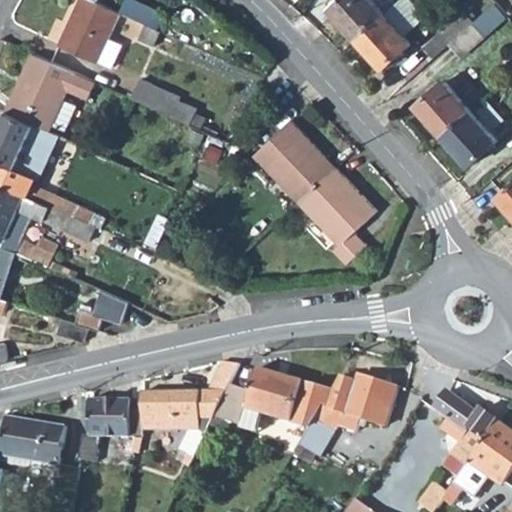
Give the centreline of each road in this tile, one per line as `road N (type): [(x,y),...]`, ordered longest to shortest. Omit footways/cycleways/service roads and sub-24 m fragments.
road 1 (tertiary): [(426,318),(301,320),(0,389)]
road 2 (residential): [(456,275),(438,215),(413,174),(251,0)]
